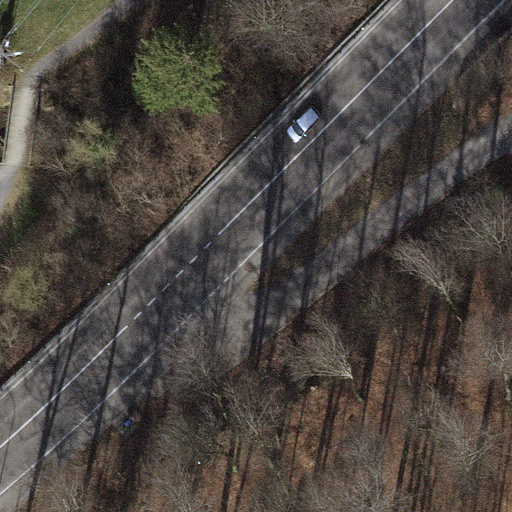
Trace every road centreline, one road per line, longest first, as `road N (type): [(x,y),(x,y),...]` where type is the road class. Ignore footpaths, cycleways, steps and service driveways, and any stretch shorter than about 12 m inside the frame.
road 1 (secondary): [(456,0),(102,355),(0,444)]
road 2 (track): [(511,138),(426,191),(230,344),(102,355)]
road 3 (track): [(135,0),(28,89),(0,197)]
